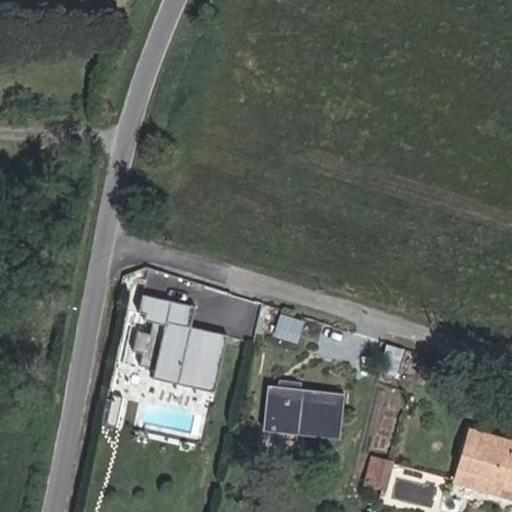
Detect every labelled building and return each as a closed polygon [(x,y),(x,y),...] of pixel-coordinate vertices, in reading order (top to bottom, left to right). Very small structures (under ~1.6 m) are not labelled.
[(219,399),(230,342),(193,335),(196,314),(143,304),(140,322),(147,324),(146,330),(155,331),(153,343),(140,341),(136,361),(145,363),(143,375),(158,378),(157,388),(219,399)] [(396,379),(404,353),(388,348),(380,373),(396,379)] [(342,439),(346,399),(268,391),(264,432),(342,439)] [(106,421),(132,428),(140,401),(114,394),(106,421)] [(511,452),(470,440),(455,488),(511,507),(511,452)] [(375,459),(369,484),(390,489),(395,464),(375,459)]
